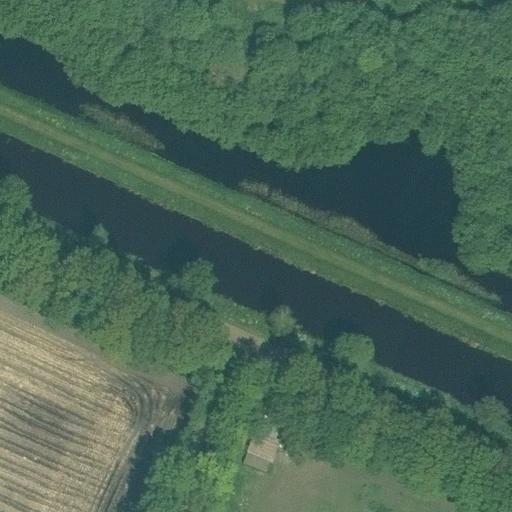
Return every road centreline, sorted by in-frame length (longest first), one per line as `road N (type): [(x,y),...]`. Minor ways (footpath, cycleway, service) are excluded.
road 1 (tertiary): [(511,462),(0,233)]
road 2 (track): [(248,345),(173,511)]
